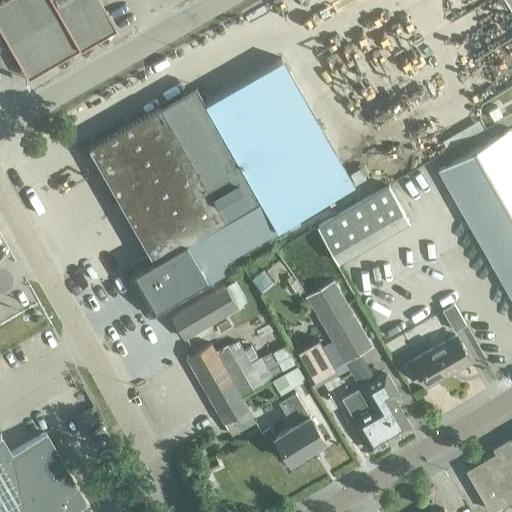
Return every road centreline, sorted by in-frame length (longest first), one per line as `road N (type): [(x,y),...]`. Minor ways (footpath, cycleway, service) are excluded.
road 1 (unclassified): [(175,511),(0,211)]
road 2 (unclassified): [(0,131),(218,0)]
road 3 (tertiary): [(325,511),(511,403)]
